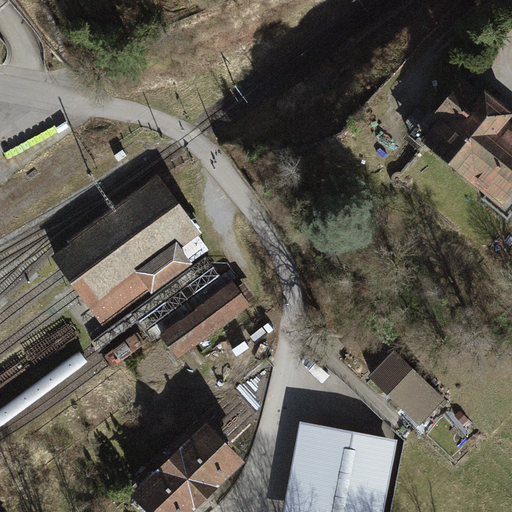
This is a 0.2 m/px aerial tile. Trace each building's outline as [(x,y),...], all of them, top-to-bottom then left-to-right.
[(431,113),(411,138),(485,196),(480,201),(508,223),(511,218),(511,137),(503,130),(511,119),(511,117),(465,81),(436,117),(431,113)] [(157,179),(54,254),(67,271),(81,291),(103,320),(150,286),(152,290),(189,263),(177,246),(196,232),(157,179)] [(162,335),(178,357),(248,305),(232,283),(162,335)] [(367,383),(417,428),(445,399),(395,353),(367,383)] [(191,511),(245,460),(206,421),(131,494),(147,511),(191,511)] [(384,511),(400,443),(303,422),(283,511),(384,511)]
